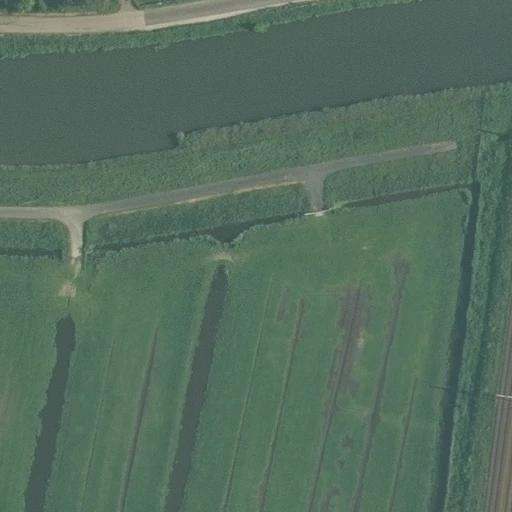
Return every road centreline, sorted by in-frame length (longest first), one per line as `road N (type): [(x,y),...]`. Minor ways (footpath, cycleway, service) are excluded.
road 1 (unclassified): [(0,200),(71,203),(447,133)]
road 2 (tertiary): [(0,16),(224,0)]
